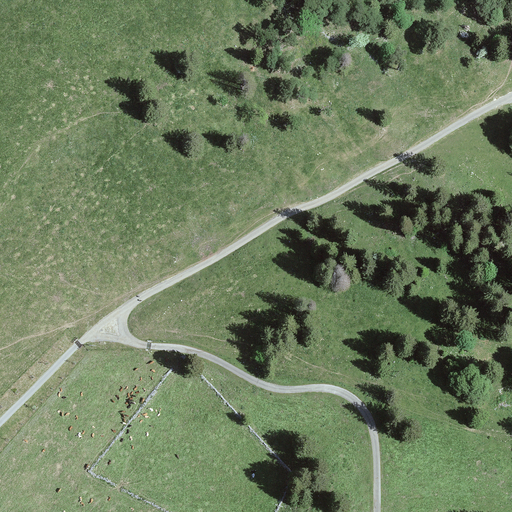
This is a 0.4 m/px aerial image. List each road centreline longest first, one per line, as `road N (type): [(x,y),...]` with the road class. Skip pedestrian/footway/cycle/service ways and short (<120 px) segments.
road 1 (unclassified): [(125,309),(511,97)]
road 2 (track): [(378,511),(377,441),(369,412),(354,396),(273,389),(190,349),(127,339),(125,309)]
